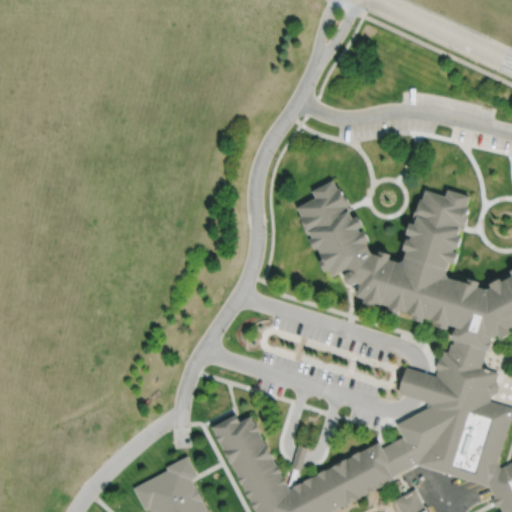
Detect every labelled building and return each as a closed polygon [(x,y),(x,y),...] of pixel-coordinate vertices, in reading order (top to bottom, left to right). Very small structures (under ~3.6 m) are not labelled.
[(511,329),(508,331),(510,336),(500,341),(498,336),(491,340),(490,342),(491,342),(488,352),(485,351),(453,341),(450,341),(453,330),(454,331),(455,329),(447,327),(446,332),(434,328),(435,324),(429,322),(429,321),(423,319),(421,324),(410,321),(411,318),(408,317),(409,314),(403,313),(402,316),(390,313),(392,308),(385,306),(385,307),(378,305),(377,309),(366,305),(367,300),(360,298),(363,285),(361,285),(356,287),(351,286),(348,281),(349,275),(347,272),(335,278),(332,270),(327,273),(321,263),(326,260),(320,249),(317,251),(311,240),(315,238),(312,234),(308,236),(303,226),(305,225),(300,217),(302,216),(298,207),(317,197),(313,191),(335,180),(339,189),(341,188),(346,196),(347,195),(352,205),(351,205),(353,209),(351,210),(355,219),(360,216),(366,227),(361,230),(363,233),(367,231),(372,242),(369,244),(374,254),(381,256),(383,252),(394,255),(392,261),(402,264),(407,261),(410,252),(403,250),(407,239),(411,240),(412,236),(407,234),(410,224),(413,225),(415,219),(412,217),(414,210),(415,210),(419,199),(421,200),(424,190),(445,196),(447,189),(469,196),(466,206),(469,207),(466,216),(467,217),(462,231),(459,230),(457,237),(460,238),(457,250),(453,249),(452,253),(457,254),(454,265),(448,264),(444,276),(467,283),(468,279),(479,283),(477,288),(486,291),(491,289),(489,285),(499,279),(500,282),(511,276),(510,272),(511,271),(511,329)] [(453,341),(452,345),(450,344),(447,353),(443,351),(440,359),(438,358),(435,369),(437,370),(435,377),(421,373),(407,369),(399,395),(411,399),(427,404),(425,410),(397,425),(401,436),(415,463),(488,485),(494,496),(490,498),(495,506),(498,504),(502,510),(498,511),(511,511),(511,460),(499,467),(499,466),(496,461),(510,420),(511,419),(511,407),(490,401),(491,396),(497,393),(499,387),(496,381),(498,373),(480,368),(485,351),(453,341)] [(294,484),(302,480),(302,481),(305,480),(304,479),(316,473),(315,471),(322,467),(323,468),(330,465),(329,464),(343,456),(344,457),(350,454),(350,453),(357,449),(358,450),(377,440),(381,447),(392,441),(392,440),(399,436),(399,437),(401,436),(415,463),(391,476),(392,478),(391,478),(384,482),(385,484),(379,487),(378,485),(373,488),(374,490),(367,493),(367,492),(359,496),(360,497),(353,501),(352,500),(346,504),(345,502),(330,509),(331,511),(258,511),(256,507),(255,508),(251,500),(252,499),(250,496),(249,496),(245,489),(246,488),(243,481),(242,482),(238,475),(239,474),(232,461),(230,462),(221,444),(220,445),(216,437),(217,437),(213,428),(237,416),(240,423),(239,423),(240,424),(252,418),(256,425),(257,425),(261,432),(260,433),(267,446),(277,464),(279,463),(283,471),(282,471),(284,475),(285,474),(289,481),(288,482),(289,484),(294,467),(292,467),(295,455),(299,445),(308,448),(305,458),(302,470),(299,469),(294,484)] [(150,511),(149,509),(150,508),(149,506),(145,508),(133,486),(168,469),(166,466),(188,454),(198,474),(191,478),(195,485),(196,484),(204,499),(203,500),(207,507),(208,506),(211,511),(150,511)] [(393,499),(399,511),(414,511),(424,507),(414,488),(400,495),(393,499)]
